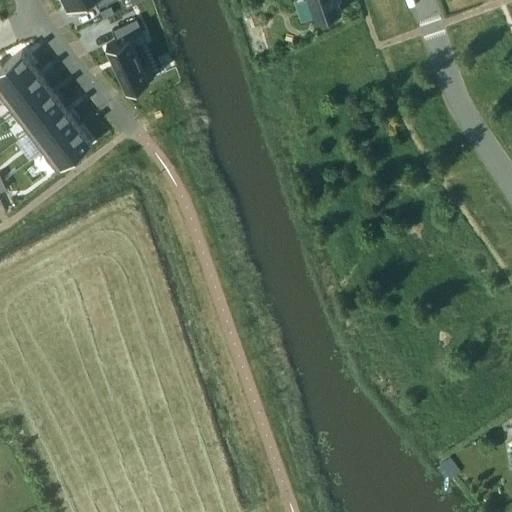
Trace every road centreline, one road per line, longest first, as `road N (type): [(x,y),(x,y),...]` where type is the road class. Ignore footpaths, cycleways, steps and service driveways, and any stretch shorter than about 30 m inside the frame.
road 1 (residential): [(511,178),(462,106),(423,0)]
road 2 (residential): [(133,129),(34,22)]
